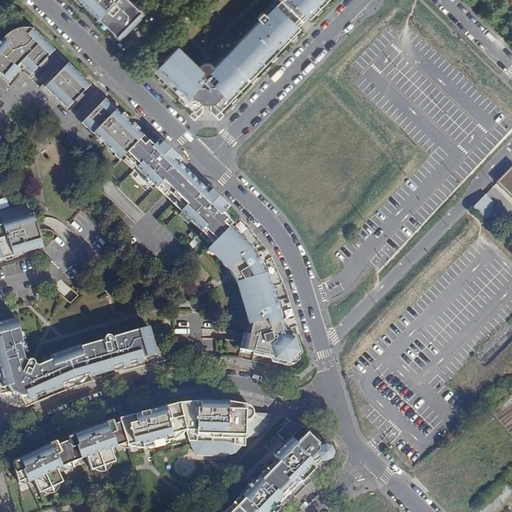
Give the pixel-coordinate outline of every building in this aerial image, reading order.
[(113,33),(109,37),(115,43),(143,14),(128,0),(79,0),(87,8),(89,6),(100,16),(97,19),(113,33)] [(298,17),(280,0),(279,0),(275,4),(293,22),(298,17)] [(290,0),(280,0),(298,17),(303,12),(290,0)] [(290,0),(303,12),(305,14),(307,16),(312,10),(315,12),(320,7),(317,5),(321,0),(290,0)] [(260,20),(225,56),(247,77),(249,80),(254,74),(252,72),(267,57),(269,59),(274,54),(272,52),(287,36),(289,39),(294,34),(292,31),(298,26),(296,24),(293,22),(275,4),(265,15),(263,12),(257,18),(260,20)] [(4,38),(0,42),(0,74),(9,82),(7,84),(10,87),(20,75),(17,73),(20,70),(16,67),(20,63),(26,69),(24,72),(31,79),(34,76),(31,74),(54,50),(33,29),(31,29),(29,29),(23,29),(20,29),(14,31),(9,34),(6,36),(4,38)] [(247,77),(225,56),(214,67),(209,73),(204,73),(198,67),(177,46),(156,68),(162,74),(159,76),(164,81),(167,79),(183,93),(179,96),(184,101),(187,98),(197,109),(202,104),(212,104),(216,108),(227,98),(229,100),(234,95),(231,93),(247,77)] [(209,73),(214,67),(210,63),(203,63),(198,67),(204,73),(209,73)] [(77,99),(83,93),(90,85),(68,64),(45,87),(43,85),(40,87),(51,98),(53,95),(67,109),(69,111),(79,102),(77,99)] [(86,95),(83,93),(77,99),(79,102),(86,95)] [(123,156),(143,136),(126,120),(122,116),(105,100),(98,107),(91,113),(89,111),(79,121),(120,160),(123,156)] [(91,113),(98,107),(95,104),(89,111),(91,113)] [(10,126),(3,120),(0,123),(0,128),(4,132),(10,126)] [(153,146),(143,136),(123,156),(156,188),(160,184),(168,191),(187,172),(178,163),(174,159),(173,160),(165,152),(168,148),(164,143),(161,146),(157,142),(153,146)] [(181,160),(168,148),(165,152),(173,160),(174,159),(178,163),(181,160)] [(511,166),(496,183),(511,199),(511,166)] [(187,172),(168,191),(173,197),(177,200),(196,180),(192,176),(187,172)] [(230,226),(233,223),(222,213),(226,210),(222,206),(225,203),(220,198),(216,202),(208,194),(209,193),(205,189),(196,180),(177,200),(184,207),(180,211),(192,222),(213,243),(230,226)] [(216,202),(220,198),(208,186),(205,189),(209,193),(208,194),(216,202)] [(492,214),(493,202),(485,194),(473,207),(486,220),(492,214)] [(0,212),(0,215),(0,217),(0,259),(43,247),(34,218),(30,203),(0,212)] [(247,225),(239,217),(233,223),(230,226),(252,247),(251,248),(266,273),(267,273),(286,333),(296,336),(295,333),(299,332),(286,288),(271,254),(247,225)] [(252,247),(230,226),(210,246),(217,253),(216,253),(231,267),(229,270),(236,283),(239,282),(241,288),(242,287),(247,303),(246,303),(252,323),(249,335),(244,334),(240,349),(253,353),(253,354),(271,358),(272,362),(289,366),(301,353),(296,336),(286,333),(267,273),(266,273),(251,248),(252,247)] [(58,288),(69,300),(74,295),(63,283),(58,288)] [(17,319),(0,323),(0,369),(0,370),(3,379),(1,379),(3,387),(8,386),(9,388),(9,389),(10,390),(11,391),(14,390),(20,394),(21,396),(23,396),(24,396),(26,396),(28,396),(29,400),(36,397),(36,395),(44,392),(45,393),(63,385),(62,384),(75,378),(89,374),(89,376),(114,369),(114,367),(122,365),(123,366),(131,364),(130,362),(136,361),(136,362),(143,360),(143,359),(156,355),(148,327),(113,337),(114,341),(113,341),(111,337),(111,336),(109,335),(107,335),(106,336),(104,338),(104,340),(105,343),(104,343),(103,340),(81,346),(73,348),(74,350),(58,355),(58,354),(50,357),(51,359),(38,365),(35,364),(35,361),(34,361),(32,360),(31,359),(29,360),(28,361),(25,359),(21,345),(23,344),(17,319)] [(21,396),(26,407),(69,389),(119,372),(145,366),(143,360),(136,362),(136,361),(130,362),(131,364),(123,366),(122,365),(114,367),(114,369),(89,376),(89,374),(75,378),(62,384),(63,385),(45,393),(44,392),(36,395),(36,397),(29,400),(28,396),(26,396),(24,396),(23,396),(21,396)] [(0,393),(11,391),(10,390),(9,389),(9,388),(8,386),(3,387),(1,379),(3,379),(0,370),(0,369),(0,393)] [(246,405),(246,404),(243,404),(227,401),(217,401),(205,401),(195,401),(179,403),(156,408),(134,414),(119,418),(120,422),(127,443),(127,446),(141,442),(143,448),(148,447),(154,446),(152,442),(164,439),(167,440),(173,439),(171,434),(186,430),(189,441),(196,455),(227,456),(236,453),(242,446),(245,446),(245,438),(246,421),(247,420),(248,420),(249,420),(250,419),(251,419),(251,418),(252,418),(252,417),(252,416),(253,416),(253,415),(253,414),(253,413),(253,411),(251,408),(249,406),(246,405)] [(271,414),(253,413),(253,414),(253,415),(253,416),(252,416),(252,417),(252,418),(251,418),(251,419),(250,419),(249,420),(248,420),(247,420),(246,421),(245,438),(258,435),(267,426),(271,414)] [(113,424),(112,421),(101,424),(91,428),(68,437),(69,440),(57,445),(56,442),(38,450),(18,460),(13,462),(18,483),(26,479),(28,483),(34,480),(39,493),(62,482),(57,470),(72,462),(87,457),(91,470),(115,462),(111,448),(127,443),(120,422),(113,424)] [(131,456),(189,441),(186,430),(171,434),(173,439),(167,440),(164,439),(152,442),(154,446),(148,447),(143,448),(141,442),(127,446),(131,456)] [(329,459),(332,457),(332,455),(333,452),(332,450),(330,447),(327,446),(326,445),(322,445),(319,447),(317,445),(319,444),(307,433),(297,443),(291,438),(273,456),(277,459),(253,483),(252,482),(245,488),(243,493),(224,511),(272,511),(273,511),(273,509),(275,507),(278,507),(281,504),(280,503),(282,501),(281,496),(294,483),(299,484),(300,482),(301,483),(316,468),(315,467),(317,465),(314,463),(319,458),(322,460),(326,461),(329,459)] [(204,484),(202,476),(195,478),(197,486),(204,484)]
